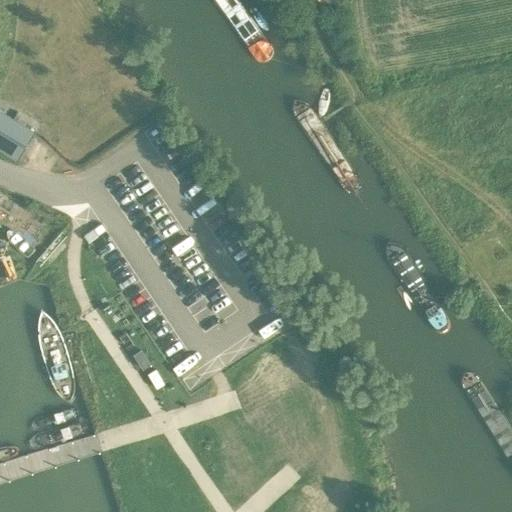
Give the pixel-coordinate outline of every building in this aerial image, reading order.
[(266,38),(238,0),(214,0),(258,61),(265,62),(268,60),(273,57),(274,53),(274,50),(266,38)] [(294,93),(292,101),(293,109),(345,186),(351,190),(356,190),(359,187),(361,185),(360,178),(308,99),(304,96),(294,93)] [(0,148),(18,159),(34,131),(0,109),(0,148)] [(107,229),(92,240),(106,259),(121,247),(107,229)] [(437,301),(404,245),(399,242),(395,239),(388,237),(387,238),(385,245),(386,252),(428,324),(436,330),(439,331),(442,331),(446,329),(448,326),(448,322),(448,319),(437,301)] [(469,385),(468,390),(511,466),(511,429),(486,385),(481,381),(477,380),(473,379),(470,381),(469,385)]
